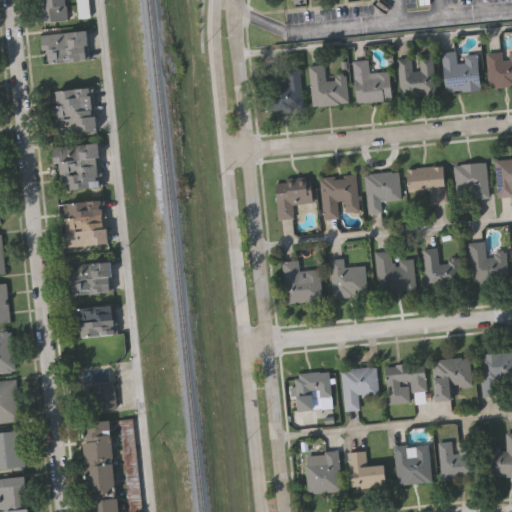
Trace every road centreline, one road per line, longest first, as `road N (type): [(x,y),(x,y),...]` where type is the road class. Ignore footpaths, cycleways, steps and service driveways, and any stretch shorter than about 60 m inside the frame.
road 1 (residential): [(10,0),(64,511)]
road 2 (tertiary): [(281,511),(245,151)]
road 3 (tertiary): [(227,153),(261,511)]
road 4 (residential): [(245,151),(511,124)]
road 5 (residential): [(246,345),(511,315)]
road 6 (tertiary): [(212,0),(227,153)]
road 7 (tertiary): [(245,151),(232,0)]
